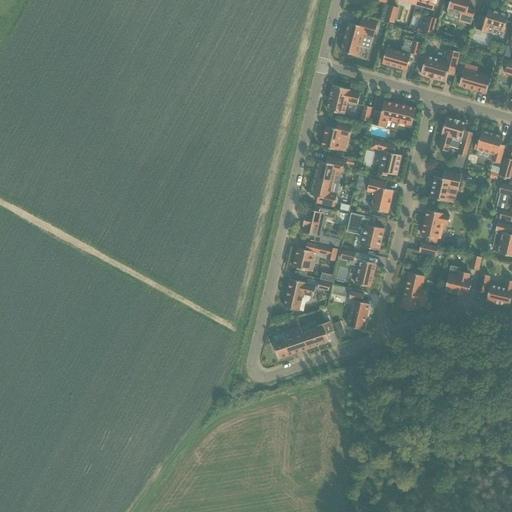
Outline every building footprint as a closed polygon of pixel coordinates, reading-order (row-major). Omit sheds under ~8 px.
[(450,0),(447,11),(460,15),(458,21),(471,24),(475,10),(468,8),(470,0),(450,0)] [(394,23),(398,8),(389,5),(385,21),(394,23)] [(504,32),(508,15),(488,9),(486,17),(480,15),(476,29),(488,33),(488,32),(491,32),(492,28),(504,32)] [(437,19),(428,16),(424,32),(432,34),(437,19)] [(378,23),(361,18),(359,25),(349,23),(341,51),(358,56),(363,35),(373,38),(373,37),(374,37),(378,23)] [(387,48),(382,64),(406,70),(411,55),(410,55),(411,53),(418,55),(421,43),(414,41),(411,49),(403,47),(401,52),(387,48)] [(426,56),(421,74),(430,76),(430,77),(437,79),(437,78),(446,81),(448,74),(454,76),(460,52),(448,49),(447,52),(445,51),(443,60),(426,56)] [(464,70),(459,85),(486,93),(491,78),(464,70)] [(360,93),(350,91),(350,90),(333,86),(327,110),(344,114),(347,102),(358,104),(360,93)] [(412,125),(416,108),(384,101),(382,112),(375,110),(372,124),(385,127),(387,119),(412,125)] [(368,121),(372,107),(364,106),(361,119),(368,121)] [(448,151),(450,146),(460,149),(458,155),(466,157),(473,133),(464,131),(466,123),(460,121),(455,119),(455,120),(446,117),(441,134),(442,135),(438,149),(448,151)] [(336,128),(326,126),(321,147),(338,150),(341,137),(349,139),(353,125),(337,121),(336,128)] [(477,140),(474,149),(494,155),(492,161),(499,163),(504,147),(500,146),(503,136),(482,130),(479,141),(477,140)] [(378,174),(387,176),(388,173),(397,175),(402,155),(394,153),(396,145),(380,141),(378,149),(385,151),(381,167),(380,166),(378,174)] [(511,151),(511,154),(511,155),(511,159),(505,158),(500,176),(510,179),(511,171),(511,151)] [(314,178),(334,182),(336,171),(342,173),(345,160),(327,156),(326,162),(318,161),(314,178)] [(430,198),(448,202),(450,190),(457,191),(457,189),(458,189),(461,175),(444,171),(442,178),(435,176),(430,198)] [(368,176),(358,174),(356,186),(365,189),(368,176)] [(334,182),(314,178),(310,195),(318,196),(316,203),(334,207),(337,194),(331,193),(334,182)] [(388,213),(393,191),(386,189),(387,182),(370,178),(367,192),(368,192),(368,194),(374,196),(371,209),(388,213)] [(511,186),(501,184),(499,192),(508,194),(504,210),(501,210),(499,218),(511,221),(511,186)] [(350,205),(341,203),(339,209),(348,212),(350,205)] [(303,232),(302,232),(317,236),(317,235),(321,236),(325,217),(335,220),(337,212),(314,206),(313,209),(316,210),(316,211),(308,209),(308,210),(307,215),(306,215),(305,215),(303,226),(304,226),(303,232)] [(427,210),(421,235),(430,237),(428,242),(437,244),(438,238),(440,239),(444,224),(448,225),(450,216),(444,214),(427,210)] [(351,213),(348,225),(351,225),(351,227),(357,228),(357,227),(365,228),(363,235),(361,246),(379,250),(384,229),(373,226),(375,218),(351,213)] [(511,225),(497,222),(495,231),(498,231),(496,241),(499,242),(497,253),(511,256),(511,225)] [(354,248),(357,234),(346,232),(343,246),(354,248)] [(331,238),(329,245),(338,247),(340,240),(331,238)] [(330,248),(307,242),(305,250),(298,248),(293,267),(309,271),(309,270),(312,271),(314,263),(311,262),(313,255),(327,258),(327,259),(334,261),(337,249),(330,247),(330,248)] [(438,247),(421,243),(419,252),(436,256),(438,247)] [(342,250),(340,258),(350,260),(349,264),(359,267),(355,284),(371,287),(376,264),(361,260),(360,261),(355,259),(356,253),(342,250)] [(478,270),(481,257),(473,255),(470,268),(478,270)] [(445,291),(455,293),(455,294),(461,295),(468,296),(472,279),(469,279),(470,273),(459,271),(458,276),(449,274),(445,291)] [(333,274),(322,272),(321,278),(331,280),(333,274)] [(418,305),(426,306),(430,289),(422,287),(425,276),(409,272),(401,307),(416,311),(418,305)] [(486,301),(509,306),(511,294),(511,281),(506,280),(504,288),(488,284),(490,276),(482,274),(478,291),(486,293),(486,292),(488,293),(486,301)] [(301,302),(309,303),(311,295),(313,296),(315,287),(305,284),(305,282),(290,279),(284,307),(299,311),(301,302)] [(319,281),(318,288),(329,290),(330,284),(319,281)] [(362,302),(364,294),(351,291),(349,299),(353,299),(347,326),(364,330),(370,304),(362,302)] [(340,320),(334,322),(339,337),(345,335),(340,320)] [(300,327),(308,349),(329,341),(327,334),(333,332),(330,321),(317,326),(317,328),(309,330),(308,326),(301,328),(300,327)] [(279,358),(308,349),(300,327),(282,333),(284,339),(273,342),(279,358)]
